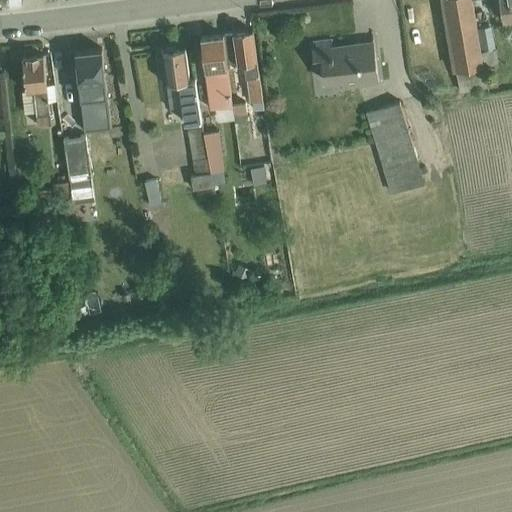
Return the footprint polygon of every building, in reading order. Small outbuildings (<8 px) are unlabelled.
[(472,0),(444,0),(460,91),(487,86),(472,0)] [(511,0),(488,0),(490,11),(502,9),(504,20),(511,19),(511,0)] [(491,25),(480,26),(483,49),(495,47),(491,25)] [(224,34),(228,61),(238,60),(238,62),(245,61),(250,100),(253,100),(254,108),(265,107),(254,29),(233,31),(233,33),(224,34)] [(228,61),(224,34),(224,32),(201,36),(211,107),(233,104),(233,102),(228,61)] [(332,37),(311,40),(315,66),(323,65),(324,81),(342,78),(342,86),(380,82),(374,38),(333,44),(332,37)] [(186,46),(162,49),(170,107),(183,105),(185,121),(202,119),(196,77),(190,78),(186,46)] [(102,47),(75,50),(79,84),(82,84),(88,128),(111,125),(102,47)] [(43,52),(23,54),(27,90),(23,90),(25,112),(37,111),(38,123),(52,122),(49,100),(57,99),(55,83),(47,85),(43,52)] [(400,99),(366,110),(392,191),(426,181),(400,99)] [(233,102),(233,104),(236,122),(248,119),(246,101),(233,102)] [(215,183),(206,131),(205,125),(188,129),(195,173),(191,174),(194,188),(197,187),(200,200),(217,195),(215,183)] [(206,131),(215,183),(225,182),(224,169),(225,168),(219,129),(206,131)] [(86,133),(64,136),(71,177),(91,174),(86,133)] [(264,164),(251,166),(253,183),(267,181),(264,164)] [(156,178),(145,180),(151,205),(162,203),(156,178)] [(54,188),(39,189),(40,199),(71,195),(70,180),(53,182),(54,188)]
